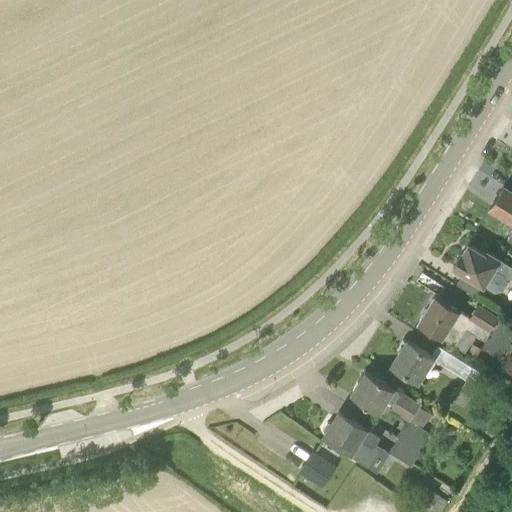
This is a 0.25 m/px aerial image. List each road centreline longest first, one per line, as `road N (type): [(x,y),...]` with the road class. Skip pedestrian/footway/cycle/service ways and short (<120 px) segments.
road 1 (secondary): [(184,403),(258,374),(347,305),(400,239),(511,63)]
road 2 (secondary): [(0,448),(184,403)]
road 3 (track): [(210,438),(315,511)]
